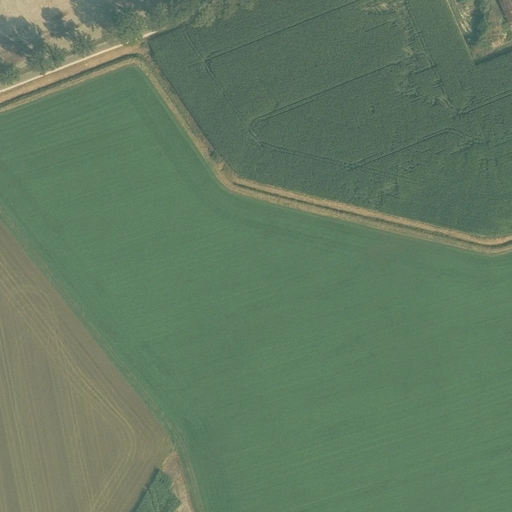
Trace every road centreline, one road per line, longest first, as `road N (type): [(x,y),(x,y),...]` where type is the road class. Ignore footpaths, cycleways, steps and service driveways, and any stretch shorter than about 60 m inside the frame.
road 1 (track): [(200,511),(181,444),(0,214)]
road 2 (unclassified): [(0,89),(228,0)]
